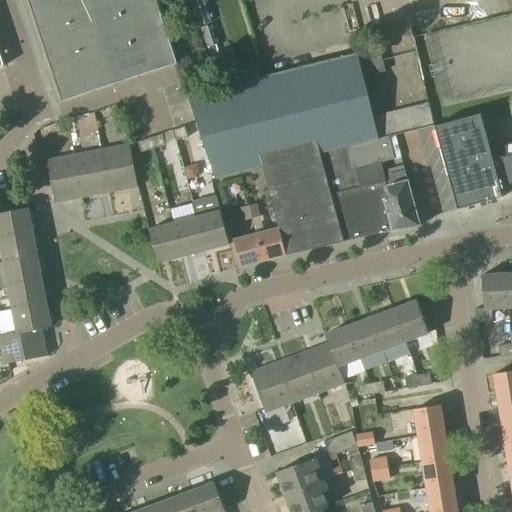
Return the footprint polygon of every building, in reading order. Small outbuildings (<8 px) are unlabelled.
[(24,0),(59,103),(98,90),(177,64),(178,64),(156,0),(24,0)] [(191,0),(199,26),(211,23),(212,22),(204,0),(191,0)] [(217,44),(210,25),(201,28),(207,47),(209,47),(217,44)] [(261,77),(244,81),(245,85),(189,99),(216,180),(264,168),(279,228),(280,228),(287,255),(344,242),(320,154),(379,139),(389,137),(417,130),(435,126),(428,103),(373,116),(364,77),(386,71),(380,47),(261,77)] [(242,72),(244,81),(261,77),(259,67),(242,72)] [(76,136),(99,133),(96,112),(72,116),(76,136)] [(511,156),(493,158),(481,114),(435,127),(435,128),(436,128),(458,208),(457,208),(458,210),(504,197),(503,192),(511,191),(511,156)] [(173,130),(177,141),(189,137),(185,126),(173,130)] [(151,138),(154,149),(166,145),(163,134),(151,138)] [(377,164),(382,163),(395,159),(389,137),(379,139),(320,154),(344,242),(393,231),(421,226),(409,180),(408,180),(404,166),(389,170),(391,179),(386,180),(386,181),(382,182),(377,164)] [(142,153),(154,149),(151,138),(139,142),(142,153)] [(110,192),(138,187),(130,145),(102,150),(110,192)] [(83,197),(110,192),(102,150),(75,155),(83,197)] [(55,203),(83,197),(75,155),(47,160),(55,203)] [(195,178),(198,170),(197,165),(185,168),(188,180),(195,178)] [(206,251),(230,244),(221,211),(217,196),(193,203),(197,217),(206,251)] [(249,206),(253,219),(260,217),(257,204),(249,206)] [(245,221),(253,219),(249,206),(242,208),(245,221)] [(0,239),(34,233),(29,208),(0,213),(0,239)] [(182,257),(206,251),(197,217),(174,223),(182,257)] [(158,263),(182,257),(174,223),(150,230),(158,263)] [(264,261),(287,255),(280,228),(279,228),(257,234),(264,261)] [(0,241),(4,264),(38,257),(34,233),(0,239),(0,241)] [(241,267),(264,261),(257,234),(234,240),(241,267)] [(9,288),(43,281),(38,257),(4,264),(9,288)] [(493,309),(509,308),(507,274),(482,275),(484,308),(476,309),(478,323),(493,322),(493,309)] [(14,312),(48,305),(43,281),(9,288),(14,312)] [(406,342),(429,333),(417,301),(394,309),(406,342)] [(0,336),(0,339),(43,331),(42,329),(52,327),(48,305),(14,312),(17,332),(0,335),(0,336)] [(383,350),(406,342),(394,309),(371,318),(383,350)] [(361,358),(383,350),(371,318),(349,326),(361,358)] [(338,367),(339,367),(361,358),(349,326),(326,335),(329,344),(330,344),(338,367)] [(5,364),(10,364),(47,356),(43,331),(0,339),(5,364)] [(501,356),(511,354),(511,346),(511,343),(499,346),(501,356)] [(346,384),(339,367),(338,367),(330,344),(329,344),(304,353),(319,393),(346,384)] [(293,403),(319,393),(304,353),(278,363),(293,403)] [(266,413),(293,403),(278,363),(251,372),(266,413)] [(498,401),(511,398),(511,371),(494,374),(498,401)] [(420,386),(432,384),(430,373),(418,375),(420,386)] [(407,388),(420,386),(418,375),(405,377),(407,388)] [(371,383),(373,394),(386,392),(384,381),(371,383)] [(359,385),(373,394),(371,383),(359,385)] [(511,425),(511,398),(498,401),(503,427),(511,425)] [(419,436),(446,432),(441,405),(414,410),(419,436)] [(511,425),(503,427),(507,453),(511,452),(511,425)] [(363,467),(360,455),(351,432),(325,442),(331,456),(349,449),(352,457),(349,458),(352,470),(363,467)] [(423,462),(450,458),(446,432),(419,436),(423,462)] [(373,433),(357,435),(359,447),(375,444),(373,433)] [(277,472),(285,495),(325,480),(336,476),(328,453),(277,472)] [(372,471),(388,468),(386,457),(370,460),(372,471)] [(450,458),(423,462),(427,488),(454,484),(450,458)] [(363,467),(352,470),(355,483),(366,480),(363,467)] [(388,468),(372,471),(374,482),(390,479),(388,468)] [(325,480),(285,495),(291,511),(310,511),(322,508),(329,506),(325,495),(330,493),(325,480)] [(225,511),(215,483),(192,491),(199,511),(225,511)] [(430,511),(446,511),(458,510),(454,484),(427,488),(430,511)] [(199,511),(192,491),(169,500),(173,511),(199,511)] [(173,511),(169,500),(147,508),(148,511),(173,511)] [(363,511),(374,511),(372,503),(361,505),(363,511)]
